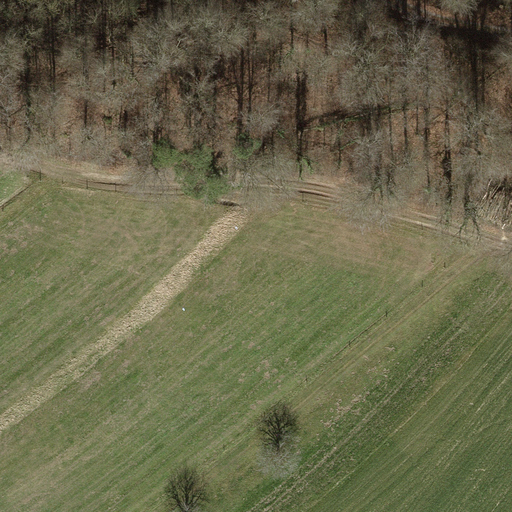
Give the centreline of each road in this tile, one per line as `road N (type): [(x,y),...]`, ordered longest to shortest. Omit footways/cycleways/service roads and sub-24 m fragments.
road 1 (track): [(0,154),(126,179),(289,181),(511,246)]
road 2 (track): [(497,242),(151,511)]
